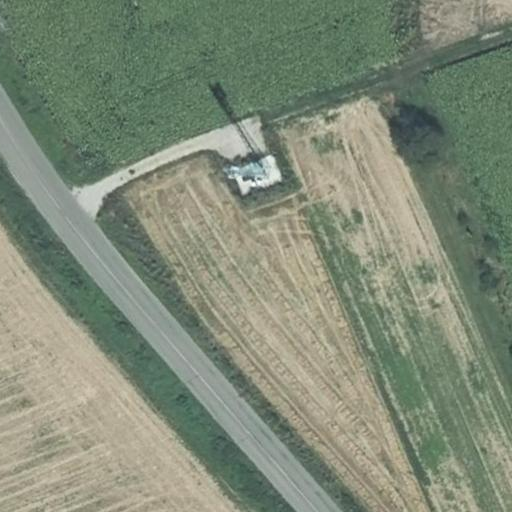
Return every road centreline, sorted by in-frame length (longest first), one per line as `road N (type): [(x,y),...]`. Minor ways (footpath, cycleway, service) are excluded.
road 1 (secondary): [(314,511),(54,203),(0,110)]
road 2 (track): [(511,37),(54,203)]
